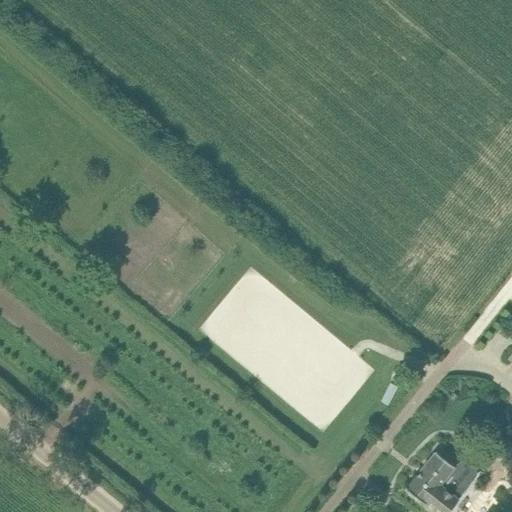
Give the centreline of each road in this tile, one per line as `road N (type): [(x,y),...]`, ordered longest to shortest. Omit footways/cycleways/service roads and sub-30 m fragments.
road 1 (unclassified): [(323,511),(511,284)]
road 2 (unclassified): [(112,511),(0,419)]
